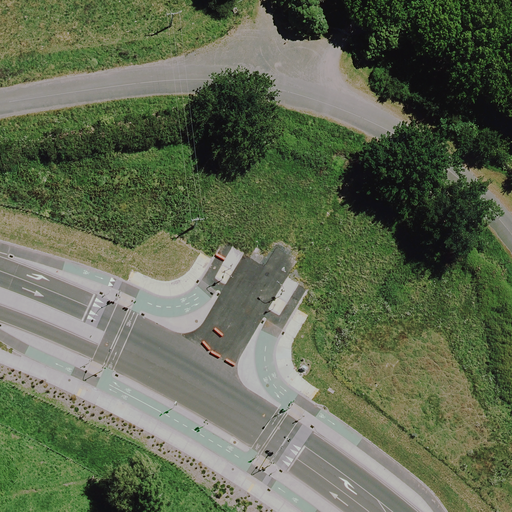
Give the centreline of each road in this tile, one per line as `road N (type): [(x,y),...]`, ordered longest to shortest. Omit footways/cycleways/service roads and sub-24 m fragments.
road 1 (unclassified): [(195,381),(383,511)]
road 2 (unclassified): [(0,271),(111,317),(195,381)]
road 3 (unclassified): [(195,381),(0,313)]
road 4 (residential): [(195,381),(264,264)]
